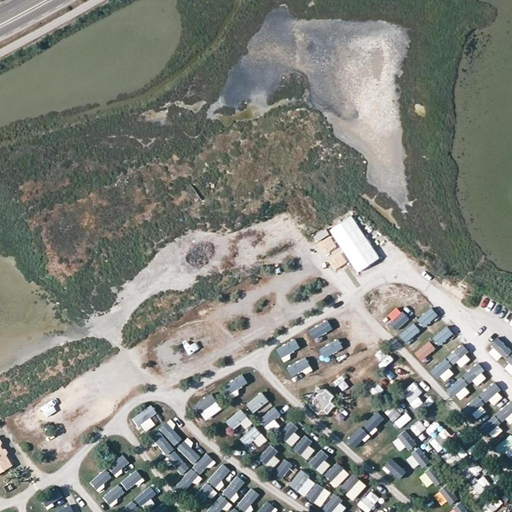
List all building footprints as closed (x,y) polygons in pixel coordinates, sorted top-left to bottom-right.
[(358,272),(380,258),(352,215),(330,229),(358,272)] [(317,242),(330,236),(327,230),(314,236),(317,242)] [(384,285),(367,297),(374,306),(390,294),(384,285)] [(413,291),(399,304),(406,311),(420,298),(413,291)] [(220,317),(215,304),(203,309),(209,321),(220,317)] [(395,305),(380,317),(387,325),(402,313),(395,305)] [(429,305),(417,319),(425,326),(437,313),(429,305)] [(349,308),(332,317),(337,326),(354,316),(349,308)] [(195,332),(204,327),(198,317),(189,322),(195,332)] [(329,318),(313,327),(318,336),(334,326),(329,318)] [(367,335),(360,323),(344,333),(350,344),(367,335)] [(450,324),(434,338),(442,346),(457,332),(450,324)] [(412,325),(397,338),(405,345),(419,332),(412,325)] [(298,336),(280,346),(285,356),(303,346),(298,336)] [(326,346),(331,355),(346,345),(340,337),(326,346)] [(502,341),(488,353),(495,361),(509,348),(502,341)] [(431,342),(416,355),(423,363),(438,349),(431,342)] [(463,345),(449,359),(456,366),(470,353),(463,345)] [(149,352),(162,376),(168,373),(155,348),(149,352)] [(369,358),(376,366),(386,358),(379,350),(369,358)] [(309,355),(291,366),(297,375),(314,365),(309,355)] [(447,359),(432,372),(439,380),(454,367),(447,359)] [(349,373),(358,382),(369,372),(360,363),(349,373)] [(479,363),(466,376),(474,384),(487,371),(479,363)] [(89,389),(104,380),(97,368),(82,377),(89,389)] [(397,383),(403,376),(391,368),(386,375),(397,383)] [(243,373),(225,386),(232,396),(250,384),(243,373)] [(339,388),(349,384),(344,373),(335,377),(339,388)] [(464,378),(449,392),(455,399),(471,386),(464,378)] [(379,395),(385,391),(376,379),(370,384),(379,395)] [(401,393),(410,403),(423,390),(414,381),(401,393)] [(498,384),(483,395),(489,404),(505,392),(498,384)] [(317,390),(310,397),(314,402),(311,407),(319,413),(323,409),(327,413),(334,405),(330,401),(334,396),(326,389),(321,394),(317,390)] [(263,391),(247,404),(255,414),(271,401),(263,391)] [(206,421),(222,409),(211,393),(195,405),(206,421)] [(419,396),(411,403),(417,408),(424,402),(419,396)] [(481,398),(465,412),(472,419),(487,405),(481,398)] [(396,427),(409,419),(399,401),(386,409),(396,427)] [(511,403),(497,415),(503,423),(511,415),(511,403)] [(150,418),(157,413),(150,404),(133,418),(144,433),(155,424),(150,418)] [(86,407),(72,416),(83,432),(90,428),(86,423),(93,418),(86,407)] [(44,414),(47,420),(61,414),(58,408),(44,414)] [(277,408),(260,421),(266,429),(283,416),(277,408)] [(242,410),(226,423),(232,431),(248,418),(242,410)] [(376,415),(365,426),(373,434),(384,424),(376,415)] [(495,415),(479,428),(486,436),(501,423),(495,415)] [(426,435),(433,428),(424,418),(417,426),(426,435)] [(292,421),(278,435),(286,444),(300,430),(292,421)] [(74,439),(64,423),(52,430),(62,446),(74,439)] [(177,423),(163,434),(168,441),(182,429),(177,423)] [(254,426),(241,439),(248,446),(262,433),(254,426)] [(363,429),(349,442),(357,450),(371,438),(363,429)] [(410,432),(401,438),(411,452),(420,446),(410,432)] [(436,456),(451,443),(442,433),(427,446),(436,456)] [(511,435),(510,433),(494,445),(500,453),(511,443),(511,435)] [(308,435),(292,448),(300,457),(315,444),(308,435)] [(27,445),(34,455),(47,446),(41,436),(27,445)] [(160,437),(146,448),(151,454),(165,443),(160,437)] [(195,442),(181,454),(187,461),(201,449),(195,442)] [(271,444),(259,458),(268,466),(280,453),(271,444)] [(0,475),(17,465),(5,446),(0,448),(0,475)] [(323,448),(309,463),(317,471),(331,456),(323,448)] [(421,449),(413,455),(425,469),(432,463),(421,449)] [(206,452),(192,466),(200,474),(214,461),(206,452)] [(447,458),(453,467),(459,462),(454,454),(447,458)] [(124,455),(111,466),(117,474),(131,462),(124,455)] [(177,456),(163,471),(169,477),(183,463),(177,456)] [(287,458),(275,472),(285,481),(297,467),(287,458)] [(339,462),(325,476),(334,485),(348,472),(339,462)] [(388,464),(381,473),(396,485),(403,476),(388,464)] [(435,465),(427,472),(438,485),(445,479),(435,465)] [(107,467),(94,480),(103,487),(115,475),(107,467)] [(222,470),(207,484),(212,490),(227,475),(222,470)] [(300,470),(290,486),(300,491),(309,476),(300,470)] [(191,471),(176,486),(182,492),(196,477),(191,471)] [(420,477),(427,487),(433,482),(426,472),(420,477)] [(137,473),(123,482),(129,490),(142,481),(137,473)] [(354,474),(343,487),(350,493),(361,480),(354,474)] [(481,497),(492,484),(482,475),(471,488),(481,497)] [(235,482),(221,495),(227,501),(241,488),(235,482)] [(316,483),(306,497),(317,504),(326,489),(316,483)] [(120,484),(106,495),(112,503),(126,492),(120,484)] [(452,486),(444,492),(454,506),(463,501),(452,486)] [(149,488),(135,501),(142,509),(156,497),(149,488)] [(209,494),(203,489),(191,502),(196,507),(209,494)] [(39,497),(45,511),(50,511),(60,508),(53,492),(39,497)] [(334,495),(324,509),(327,511),(332,511),(341,501),(334,495)] [(248,496),(237,510),(239,511),(245,511),(254,500),(248,496)] [(359,500),(363,511),(375,506),(371,496),(359,500)] [(217,500),(206,511),(217,511),(223,505),(217,500)] [(136,511),(139,510),(131,502),(120,511),(136,511)] [(386,503),(379,511),(392,511),(395,509),(386,503)]
